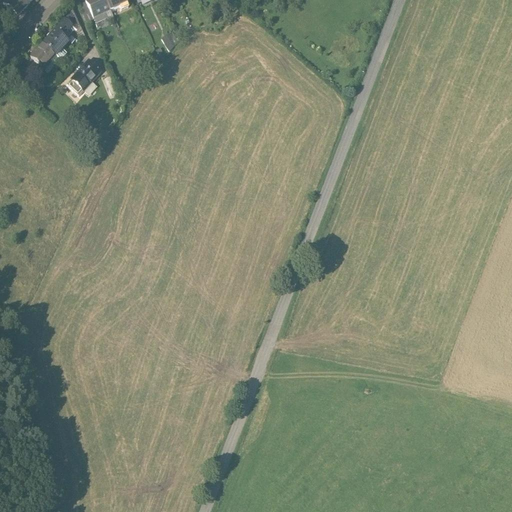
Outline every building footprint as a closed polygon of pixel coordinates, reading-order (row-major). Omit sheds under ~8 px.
[(15,0),(8,0),(3,6),(17,18),(26,9),(15,0)] [(15,0),(26,9),(34,0),(15,0)] [(103,0),(89,0),(84,2),(93,22),(94,25),(105,20),(102,13),(109,11),(103,0)] [(103,0),(109,11),(126,3),(124,0),(103,0)] [(93,22),(84,2),(78,5),(87,25),(93,22)] [(72,12),(64,20),(70,26),(82,37),(84,36),(72,12)] [(0,17),(0,22),(6,28),(12,21),(4,13),(0,17)] [(64,20),(55,30),(61,36),(70,26),(64,20)] [(55,30),(41,45),(54,57),(68,43),(61,36),(55,30)] [(172,34),(161,40),(165,48),(176,42),(172,34)] [(41,45),(29,58),(29,59),(37,66),(42,70),(54,57),(41,45)] [(37,66),(29,59),(24,65),(32,72),(37,66)] [(88,63),(70,82),(82,93),(100,74),(88,63)] [(30,74),(23,67),(15,76),(22,82),(30,74)]
